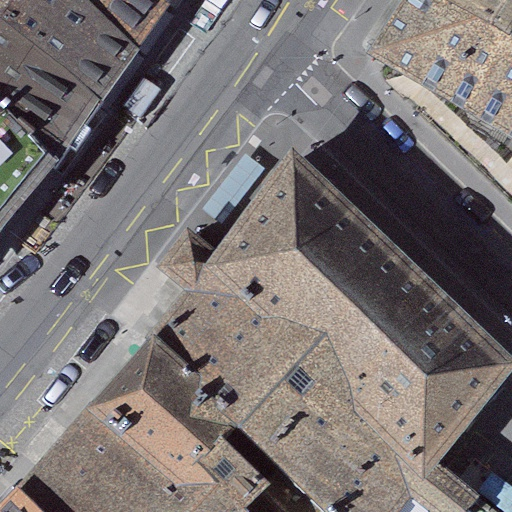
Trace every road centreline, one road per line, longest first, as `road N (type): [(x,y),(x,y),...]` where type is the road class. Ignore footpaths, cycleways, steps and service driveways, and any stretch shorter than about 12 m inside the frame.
road 1 (primary): [(0,375),(101,260),(261,51)]
road 2 (residential): [(261,51),(511,284)]
